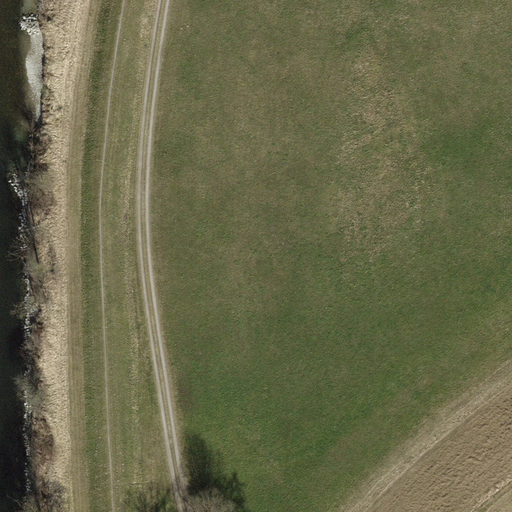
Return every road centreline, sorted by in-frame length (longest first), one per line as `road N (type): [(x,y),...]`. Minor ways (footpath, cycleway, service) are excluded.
road 1 (track): [(195,511),(159,316),(161,106),(182,0)]
road 2 (track): [(74,511),(76,69),(91,0)]
